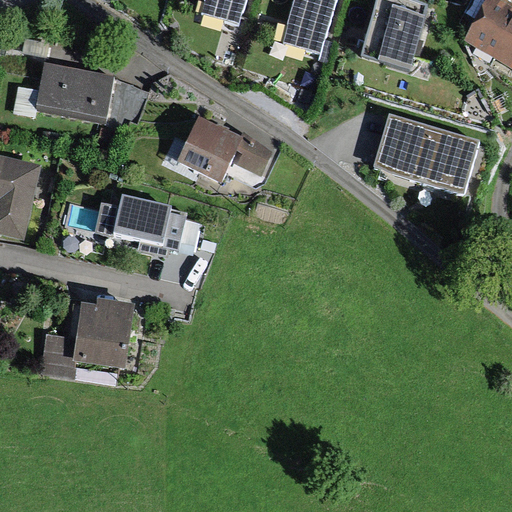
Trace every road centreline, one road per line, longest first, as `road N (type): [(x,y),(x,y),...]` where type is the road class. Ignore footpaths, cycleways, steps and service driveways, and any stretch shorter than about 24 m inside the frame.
road 1 (residential): [(82,0),(295,138),(511,318)]
road 2 (residential): [(0,257),(160,294)]
